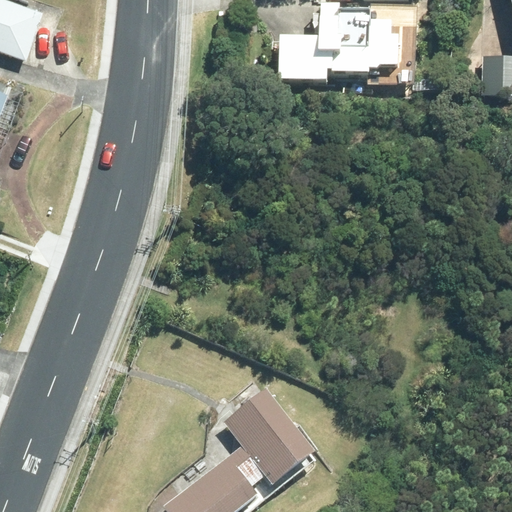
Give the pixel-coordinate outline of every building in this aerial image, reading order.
[(0,0),(0,51),(26,60),(42,12),(5,0),(0,0)] [(286,57),(283,97),(334,100),(335,92),(340,92),(340,89),(375,91),(375,86),(385,87),(385,84),(397,85),(396,99),(439,102),(440,91),(423,90),(422,92),(416,92),(416,81),(405,80),(406,71),(412,71),(413,60),(417,61),(418,51),(407,50),(409,28),(402,28),(403,17),(341,13),(341,17),(325,16),(324,38),(328,38),(326,60),(286,57)] [(511,65),(485,65),(484,105),(511,105),(511,65)] [(0,194),(1,191),(0,190),(0,144),(9,148),(14,135),(2,131),(10,108),(0,104),(0,194)] [(379,305),(376,319),(384,321),(387,307),(379,305)] [(394,316),(387,339),(399,342),(405,319),(394,316)] [(245,457),(168,511),(251,511),(274,496),(279,503),(320,473),(270,403),(228,433),(245,457)]
